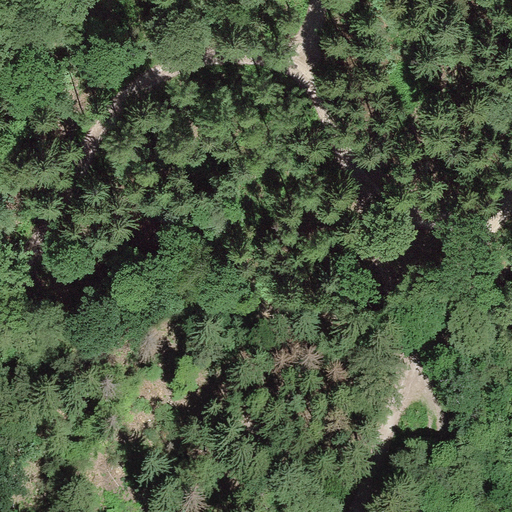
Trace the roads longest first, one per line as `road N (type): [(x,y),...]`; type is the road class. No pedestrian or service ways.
road 1 (track): [(299,52),(240,43),(193,53),(123,94),(95,122),(48,223),(0,280)]
road 2 (track): [(503,208),(442,223),(408,215),(361,187),(299,52)]
road 3 (track): [(405,383),(435,315),(511,199)]
road 4 (track): [(361,187),(403,335),(405,383)]
road 5 (track): [(355,511),(405,383)]
